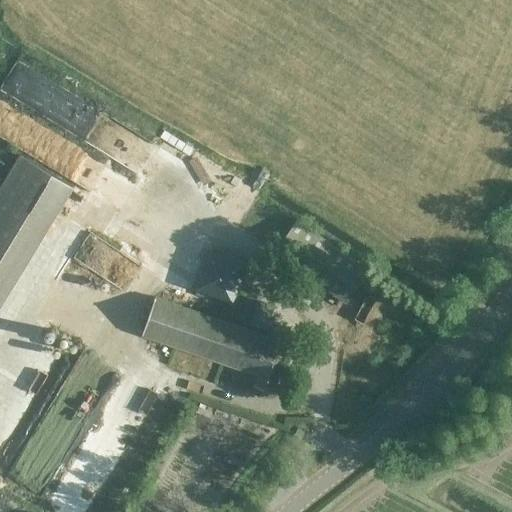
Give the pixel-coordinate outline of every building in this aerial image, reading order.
[(73,187),(20,155),(0,188),(0,269),(33,214),(50,224),(73,187)] [(347,303),(370,271),(298,220),(275,253),(347,303)] [(232,303),(247,263),(207,248),(192,289),(232,303)] [(275,394),(295,336),(278,330),(275,339),(155,299),(142,336),(259,376),(255,387),(275,394)] [(272,330),(279,308),(259,301),(252,323),(272,330)]
